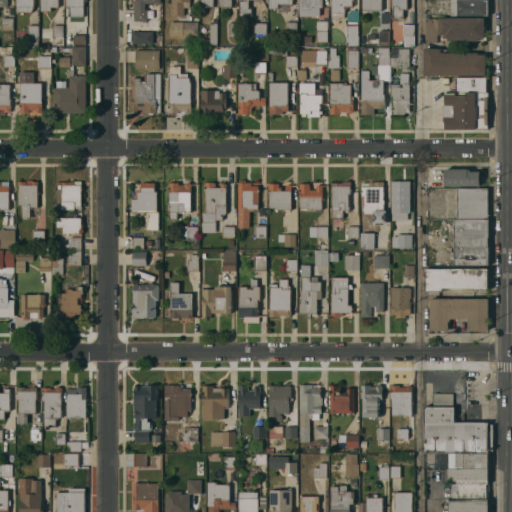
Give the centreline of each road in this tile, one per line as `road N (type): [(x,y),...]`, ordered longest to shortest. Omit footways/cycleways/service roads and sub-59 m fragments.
road 1 (residential): [(511,355),(0,356)]
road 2 (residential): [(511,149),(0,150)]
road 3 (residential): [(106,0),(106,511)]
